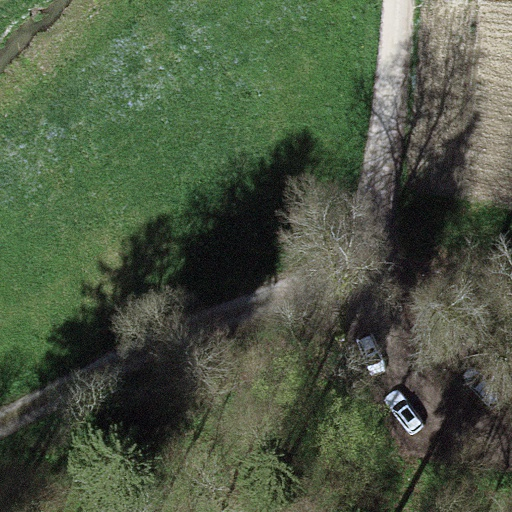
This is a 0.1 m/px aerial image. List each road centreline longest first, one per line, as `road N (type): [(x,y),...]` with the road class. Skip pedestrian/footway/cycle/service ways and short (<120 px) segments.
road 1 (track): [(0,424),(198,324),(327,283),(363,261),(396,0)]
road 2 (track): [(363,261),(511,380)]
